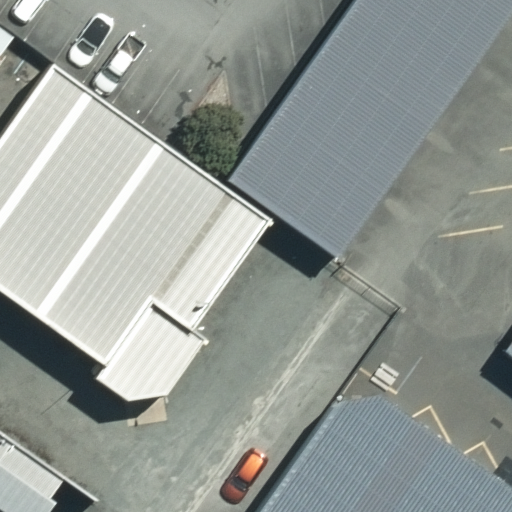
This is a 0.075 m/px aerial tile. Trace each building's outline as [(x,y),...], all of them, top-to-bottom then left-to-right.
[(511,0),(347,0),(218,182),(327,259),(511,0)] [(181,330),(258,221),(40,68),(0,124),(0,299),(95,366),(84,381),(117,404),(155,397),(195,341),(181,330)] [(511,326),(494,351),(511,364),(511,326)] [(329,402),(251,511),(511,511),(511,494),(376,397),(329,402)] [(0,511),(30,511),(53,480),(0,442),(0,511)]
